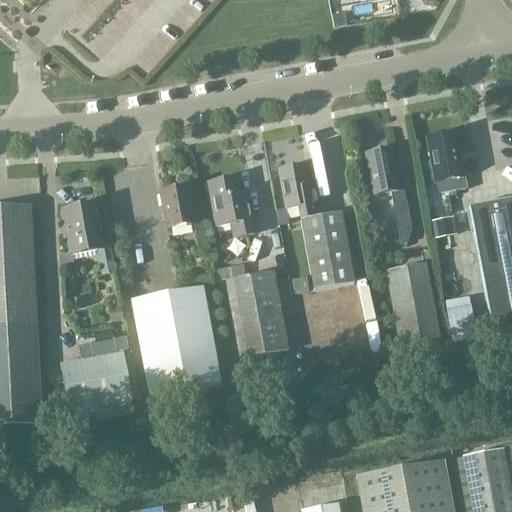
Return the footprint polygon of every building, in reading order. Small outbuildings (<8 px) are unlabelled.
[(333,19),(335,32),(348,29),(348,26),(346,16),(333,19)] [(316,148),(316,160),(330,159),(329,144),(312,145),(312,140),(334,139),(333,123),(301,124),(302,149),(316,148)] [(454,193),(467,191),(464,178),(460,178),(453,135),(426,140),(434,184),(451,181),(454,193)] [(392,206),(405,203),(403,190),(398,191),(391,151),(365,156),(372,197),(390,194),(392,206)] [(313,293),(353,286),(340,215),(317,219),(315,205),(310,206),(303,167),(278,172),(285,211),(298,209),(300,222),(313,293)] [(233,239),(255,235),(249,207),(241,208),(236,180),(207,185),(215,228),(231,226),(233,239)] [(187,189),(159,194),(166,230),(194,225),(187,189)] [(492,335),(511,330),(511,201),(468,209),(492,335)] [(68,254),(60,256),(61,269),(75,266),(73,257),(98,252),(100,264),(98,264),(100,276),(114,273),(109,245),(100,247),(93,206),(63,211),(66,228),(64,228),(68,254)] [(29,208),(0,209),(0,429),(41,427),(29,208)] [(400,352),(440,345),(425,266),(385,273),(400,352)] [(213,273),(215,285),(225,283),(239,362),(287,353),(272,274),(245,279),(243,268),(213,273)] [(149,399),(219,386),(202,290),(131,303),(149,399)] [(81,352),(83,362),(60,366),(69,414),(130,403),(116,330),(91,335),(94,350),(81,352)] [(314,367),(348,358),(346,347),(311,355),(314,367)] [(502,452),(452,461),(461,511),(511,511),(511,503),(507,481),(511,480),(511,466),(505,468),(502,452)] [(355,479),(361,511),(451,511),(442,463),(355,479)]
